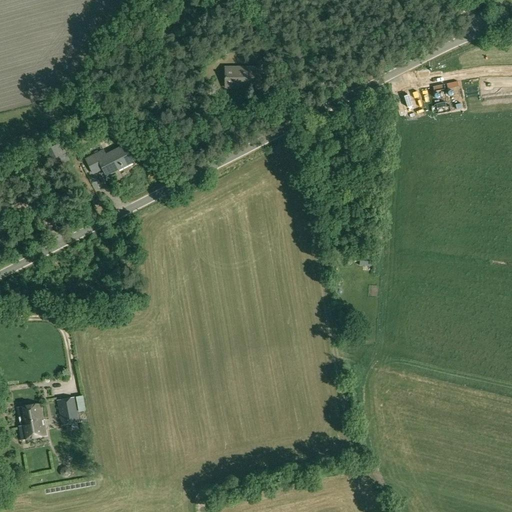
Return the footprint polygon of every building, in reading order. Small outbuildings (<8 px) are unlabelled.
[(261,88),(261,67),(225,67),(225,85),(247,85),(247,88),(261,88)] [(70,161),(61,142),(46,150),(55,167),(70,161)] [(133,162),(124,145),(105,155),(103,150),(86,159),(93,174),(103,169),(107,176),(133,162)] [(76,397),(79,412),(86,410),(83,396),(76,397)] [(79,422),(75,397),(57,400),(62,425),(79,422)] [(46,435),(40,403),(17,408),(20,426),(19,426),(21,440),(46,435)]
